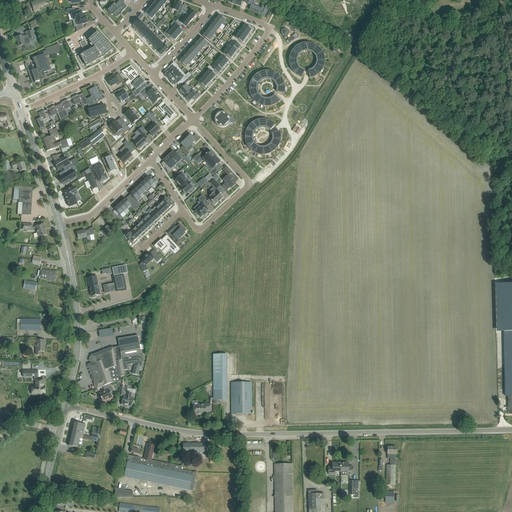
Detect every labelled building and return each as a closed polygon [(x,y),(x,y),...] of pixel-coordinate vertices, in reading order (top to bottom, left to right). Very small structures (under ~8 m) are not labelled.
[(45,4),(54,1),(53,0),(41,0),(36,2),(36,1),(31,3),(32,4),(28,6),(29,10),(33,9),(35,12),(40,11),(39,8),(46,5),(45,4)] [(109,10),(108,10),(112,14),(111,14),(112,15),(113,14),(114,13),(117,17),(119,14),(120,15),(121,13),(121,12),(127,6),(120,0),(116,4),(114,3),(113,4),(113,5),(109,10)] [(257,13),(258,13),(258,11),(263,13),(266,5),(262,4),(261,8),(253,5),(254,0),(248,0),(247,4),(251,6),(249,9),(258,13),(257,13)] [(174,6),(172,10),(178,12),(181,3),(176,1),(175,1),(173,6),(174,6)] [(156,2),(152,6),(159,11),(162,7),(156,2)] [(152,6),(149,10),(155,15),(159,11),(152,6)] [(183,6),(181,12),(186,17),(191,21),(193,19),(196,15),(196,14),(192,11),(189,14),(185,11),(186,9),(183,6)] [(74,9),(67,9),(69,14),(71,13),(73,20),(76,20),(76,19),(83,17),(81,11),(75,13),(74,9)] [(149,10),(146,14),(152,19),(155,15),(149,10)] [(219,15),(216,19),(222,24),(226,20),(219,15)] [(78,26),(76,27),(77,31),(83,29),(82,25),(88,23),(86,16),(83,17),(76,19),(76,20),(78,26)] [(186,17),(181,23),(186,27),(190,23),(189,23),(191,21),(186,17)] [(36,21),(29,24),(31,27),(32,29),(39,25),(37,23),(41,21),(40,18),(35,20),(36,21)] [(135,23),(133,26),(137,29),(143,24),(139,20),(138,18),(134,22),(135,23)] [(222,24),(216,19),(213,23),(219,28),(222,24)] [(216,33),(219,28),(213,23),(209,28),(216,33)] [(143,24),(137,29),(140,33),(146,27),(143,24)] [(245,25),(242,29),(249,35),(252,30),(245,25)] [(175,26),(172,30),(178,36),(182,32),(175,26)] [(146,27),(140,33),(144,36),(150,31),(146,27)] [(209,28),(206,32),(212,37),(216,33),(209,28)] [(249,35),(242,29),(239,34),(246,39),(249,35)] [(172,30),(168,34),(175,40),(178,36),(172,30)] [(35,38),(33,31),(27,32),(28,35),(23,36),(15,38),(16,42),(17,41),(18,47),(24,45),(25,47),(30,46),(29,39),(35,38)] [(150,31),(144,36),(147,40),(153,34),(150,31)] [(80,56),(81,57),(82,59),(83,60),(84,62),(85,64),(86,66),(90,64),(89,63),(92,62),(92,63),(96,61),(95,60),(98,58),(99,59),(104,57),(108,52),(109,52),(112,49),(109,46),(108,47),(106,45),(108,43),(105,40),(104,41),(102,39),(103,38),(100,35),(99,36),(97,34),(98,33),(97,32),(88,40),(95,48),(80,56)] [(212,37),(206,32),(203,36),(202,36),(209,41),(212,37)] [(153,34),(147,40),(151,44),(157,38),(155,36),(153,34)] [(246,39),(239,34),(235,38),(239,41),(242,43),(246,39)] [(157,38),(151,44),(154,47),(160,41),(162,39),(159,36),(157,38)] [(230,45),(237,50),(241,46),(237,43),(239,41),(235,38),(233,36),(231,39),(233,41),(230,45)] [(202,38),(198,41),(204,47),(207,43),(208,43),(202,37),(201,37),(202,38)] [(160,41),(154,47),(158,51),(164,45),(160,41)] [(204,47),(198,41),(194,45),(200,51),(204,47)] [(308,43),(308,51),(309,51),(311,52),(312,52),(316,46),(314,45),(311,44),(308,43)] [(35,64),(36,66),(37,69),(34,70),(32,70),(35,77),(35,78),(36,82),(37,82),(38,83),(38,82),(39,81),(41,80),(41,81),(42,81),(42,80),(44,79),(43,74),(44,74),(43,72),(50,70),(48,62),(47,60),(48,60),(47,59),(46,59),(46,57),(47,57),(46,56),(50,54),(51,54),(51,53),(60,50),(58,45),(59,44),(45,49),(46,51),(38,54),(39,57),(34,59),(33,58),(34,62),(33,62),(34,63),(34,62),(35,64)] [(158,51),(161,55),(168,48),(164,45),(158,51)] [(191,49),(197,55),(200,51),(194,45),(191,49)] [(237,50),(230,45),(227,49),(234,54),(237,50)] [(293,51),(292,51),(299,55),(300,54),(301,53),(302,52),(303,52),(299,45),(297,47),(294,49),(293,51)] [(316,46),(312,52),(314,53),(315,55),(316,56),(322,53),(321,50),(319,48),(316,46)] [(193,59),(197,55),(191,49),(187,53),(193,59)] [(234,54),(227,49),(224,54),(231,59),(234,54)] [(290,59),(297,60),(297,58),(298,57),(299,55),(292,51),(291,54),(290,56),(290,59)] [(271,56),(266,52),(258,62),(263,66),(271,56)] [(183,57),(189,63),(193,59),(187,53),(183,57)] [(322,53),(316,56),(317,58),(317,59),(317,61),(324,61),(324,58),(324,55),(322,53)] [(219,60),(225,65),(229,61),(222,55),(219,60)] [(186,67),(189,63),(183,57),(180,61),(179,61),(186,67)] [(222,69),(225,65),(219,60),(215,64),(222,69)] [(170,71),(165,75),(166,76),(165,77),(168,79),(170,80),(179,73),(174,68),(177,66),(174,62),(168,68),(170,71)] [(298,65),(297,63),(290,65),(291,68),(295,73),(300,68),(299,67),(298,65)] [(207,68),(209,70),(213,73),(215,71),(218,74),(222,69),(215,64),(212,67),(209,65),(207,68)] [(315,67),(313,69),(318,74),(320,72),(322,70),(323,67),(316,64),(316,66),(315,67)] [(131,66),(122,71),(124,74),(127,73),(130,76),(127,78),(129,80),(126,83),(127,85),(129,84),(138,75),(136,73),(137,72),(131,66)] [(301,69),(300,68),(295,73),(297,75),(299,76),(299,77),(302,78),(302,77),(304,71),(301,69)] [(310,70),(308,71),(310,78),(313,77),(315,76),(316,76),(318,74),(313,69),(310,70)] [(209,70),(206,74),(212,80),(216,76),(213,73),(209,70)] [(261,73),(258,74),(262,80),(264,79),(265,79),(267,79),(267,71),(264,72),(261,73)] [(270,72),(267,71),(267,79),(269,79),(270,79),(272,80),(276,74),(275,73),(273,72),(270,72)] [(179,73),(170,80),(172,82),(171,83),(173,86),(174,85),(175,86),(177,84),(181,80),(183,83),(186,80),(187,80),(191,75),(189,73),(183,78),(179,73)] [(118,86),(124,82),(119,74),(115,77),(115,76),(107,80),(111,87),(117,84),(118,86)] [(209,84),(212,80),(206,74),(202,78),(209,84)] [(254,78),(252,80),(259,83),(259,82),(261,81),(262,80),(258,74),(256,76),(254,78)] [(276,74),(272,80),(273,81),(275,82),(280,77),(278,75),(276,74)] [(136,89),(132,92),(136,97),(148,86),(146,87),(143,84),(144,82),(145,82),(141,77),(139,79),(138,78),(134,82),(135,83),(138,87),(136,89)] [(275,82),(276,84),(276,85),(277,87),(284,85),(283,82),(282,80),(280,77),(275,82)] [(209,84),(202,78),(198,82),(205,88),(209,84)] [(180,91),(180,92),(181,94),(182,93),(184,96),(191,90),(194,88),(192,85),(189,88),(186,85),(180,91)] [(87,99),(89,102),(91,105),(103,99),(103,98),(101,100),(99,96),(100,95),(99,93),(95,87),(89,90),(90,90),(94,95),(91,97),(90,97),(90,99),(88,100),(87,99)] [(148,87),(141,94),(144,97),(144,96),(146,99),(147,99),(148,97),(153,103),(157,100),(157,101),(161,98),(157,94),(158,94),(156,91),(155,92),(152,88),(150,90),(148,87)] [(120,94),(117,97),(121,102),(122,101),(123,102),(129,98),(131,101),(136,97),(134,94),(129,97),(124,91),(122,88),(118,91),(120,94)] [(184,96),(189,102),(193,98),(195,100),(195,101),(201,95),(199,93),(196,95),(191,90),(184,96)] [(226,103),(239,117),(247,109),(229,91),(214,106),(218,111),(226,103)] [(258,92),(252,97),(252,98),(254,100),(256,102),(258,103),(262,97),(260,96),(259,95),(258,94),(258,92)] [(77,95),(72,98),(73,101),(75,105),(80,103),(82,106),(89,102),(87,99),(84,95),(79,98),(78,96),(77,95)] [(272,98),(270,98),(272,105),(275,104),(278,103),(280,101),(275,96),(273,97),(272,98)] [(188,115),(171,97),(167,101),(173,108),(175,106),(179,110),(177,112),(183,119),(188,115)] [(63,105),(59,107),(65,118),(69,116),(66,110),(72,107),(70,102),(69,103),(67,100),(62,102),(62,103),(63,105)] [(309,114),(317,103),(311,100),(304,111),(309,114)] [(163,102),(157,108),(162,113),(164,111),(168,115),(166,117),(166,118),(162,121),(165,124),(169,121),(174,116),(176,115),(173,112),(167,105),(166,106),(165,108),(161,104),(163,102),(164,102),(163,102)] [(99,106),(91,108),(93,117),(107,114),(106,110),(106,108),(105,108),(104,105),(100,106),(99,106)] [(54,106),(49,109),(50,112),(49,112),(51,117),(57,114),(60,120),(65,118),(59,107),(56,109),(55,107),(54,106)] [(124,115),(132,124),(134,122),(138,119),(140,117),(138,114),(136,116),(130,109),(124,115)] [(40,118),(37,120),(41,129),(42,128),(43,131),(46,129),(42,121),(48,118),(46,114),(45,114),(44,111),(39,113),(38,113),(40,118)] [(220,112),(215,117),(217,122),(219,125),(227,125),(229,119),(228,114),(225,111),(220,112)] [(212,112),(203,119),(206,122),(215,115),(212,112)] [(0,123),(5,124),(7,128),(11,127),(7,115),(0,114),(0,123)] [(154,123),(147,130),(153,137),(160,129),(159,128),(156,125),(158,122),(154,117),(151,120),(154,123)] [(238,117),(230,125),(233,128),(241,120),(238,117)] [(267,120),(266,128),(267,128),(268,129),(269,129),(270,130),(275,125),(273,123),(270,121),(267,120)] [(90,131),(100,125),(98,121),(88,127),(90,131)] [(115,122),(109,127),(113,131),(115,134),(120,130),(122,133),(123,134),(130,129),(128,126),(124,122),(120,125),(118,123),(117,124),(116,122),(115,122)] [(249,127),(247,130),(254,133),(255,131),(256,130),(257,129),(253,123),(251,125),(249,127)] [(45,147),(54,144),(56,143),(54,138),(59,136),(57,128),(49,131),(51,137),(43,140),(45,147)] [(224,142),(233,134),(226,128),(218,136),(224,142)] [(88,137),(93,145),(106,137),(102,129),(88,137)] [(135,141),(133,143),(139,149),(147,142),(145,140),(143,138),(141,136),(144,133),(143,131),(140,129),(135,133),(136,135),(139,138),(135,141)] [(246,135),(245,138),(253,138),(253,136),(253,135),(254,133),(247,130),(246,132),(246,135)] [(279,131),(272,134),(273,136),(273,137),(273,139),(280,140),(280,137),(280,134),(279,131)] [(187,139),(186,139),(191,145),(195,141),(196,142),(200,139),(196,134),(193,137),(191,135),(188,138),(188,137),(187,138),(188,138),(187,139),(187,138),(187,139)] [(147,149),(145,147),(137,154),(142,158),(160,141),(156,136),(149,143),(151,145),(147,149)] [(253,138),(245,138),(246,141),(247,144),(248,147),(255,143),(254,141),(253,140),(253,138)] [(66,139),(56,143),(54,144),(45,147),(47,151),(62,146),(63,149),(69,147),(66,139)] [(183,146),(180,149),(187,156),(190,153),(189,151),(193,147),(191,145),(186,139),(185,140),(184,141),(181,144),(183,146)] [(271,143),(271,144),(276,148),(278,146),(279,143),(280,140),(273,139),(272,141),(272,142),(271,143)] [(230,141),(226,143),(232,152),(236,150),(230,141)] [(256,144),(250,149),(252,151),(255,153),(258,146),(257,145),(256,144)] [(270,145),(268,146),(272,152),(274,150),(276,148),(271,144),(270,145)] [(258,146),(255,153),(258,154),(261,155),(263,155),(263,147),(262,147),(261,147),(260,147),(258,146)] [(263,147),(263,155),(266,154),(269,154),(272,152),(268,146),(267,147),(266,147),(265,147),(263,147)] [(118,157),(124,164),(124,163),(132,156),(133,156),(126,149),(118,157)] [(170,155),(169,156),(177,165),(181,160),(183,159),(184,160),(187,158),(182,153),(178,157),(176,154),(177,154),(175,153),(173,150),(169,154),(170,155)] [(202,152),(194,159),(197,162),(201,157),(207,164),(215,157),(210,151),(208,153),(205,155),(202,152)] [(105,157),(102,158),(108,173),(108,171),(111,170),(111,172),(116,169),(111,156),(106,158),(105,157)] [(165,158),(163,160),(164,162),(166,164),(167,164),(168,165),(165,167),(168,172),(171,169),(177,165),(169,156),(166,158),(165,158)] [(215,157),(207,164),(212,169),(209,171),(213,175),(218,170),(215,167),(219,164),(220,162),(215,157)] [(59,158),(55,161),(56,164),(55,165),(59,170),(63,168),(64,171),(74,165),(78,162),(76,158),(67,163),(64,159),(61,162),(59,158)] [(18,164),(17,161),(11,163),(13,170),(18,168),(20,172),(26,170),(24,162),(18,164)] [(192,178),(198,171),(190,163),(183,170),(192,178)] [(61,177),(60,178),(61,180),(62,183),(63,183),(64,185),(74,179),(71,174),(73,172),(77,170),(74,165),(64,171),(63,171),(65,175),(61,177)] [(93,165),(89,167),(89,168),(91,172),(92,174),(93,178),(97,176),(100,182),(103,181),(105,180),(107,179),(101,165),(94,169),(93,165)] [(226,166),(222,170),(229,177),(225,182),(225,183),(223,185),(227,190),(230,188),(235,184),(231,179),(235,176),(226,166)] [(179,177),(176,181),(177,183),(178,184),(179,184),(178,185),(179,184),(180,185),(179,186),(180,185),(181,187),(182,188),(188,182),(189,181),(184,176),(185,174),(181,170),(177,175),(179,177)] [(92,174),(86,176),(92,190),(98,187),(96,183),(93,178),(92,174)] [(149,176),(145,180),(151,187),(151,186),(155,183),(157,181),(154,178),(152,180),(149,176)] [(204,178),(198,184),(201,187),(207,182),(204,178)] [(145,180),(141,183),(147,190),(148,191),(152,187),(151,186),(151,187),(145,180)] [(211,183),(210,183),(214,187),(216,190),(220,186),(214,180),(211,183)] [(181,188),(180,188),(181,189),(181,190),(182,190),(182,191),(186,194),(189,192),(191,194),(195,190),(188,182),(182,188),(181,187),(181,188)] [(207,182),(201,188),(205,193),(211,187),(207,182)] [(141,183),(137,187),(143,194),(147,190),(141,183)] [(32,201),(33,188),(28,188),(15,186),(14,199),(32,201)] [(73,186),(64,192),(66,197),(66,198),(65,198),(66,198),(66,199),(69,207),(77,204),(77,202),(75,196),(78,194),(73,186)] [(137,187),(134,190),(140,197),(143,194),(137,187)] [(134,190),(130,194),(133,197),(130,199),(135,205),(138,202),(137,201),(141,197),(140,197),(134,190)] [(210,197),(209,199),(215,205),(219,201),(219,202),(222,200),(221,199),(223,197),(222,196),(217,191),(215,193),(215,192),(211,195),(210,196),(210,197)] [(195,193),(186,201),(190,206),(199,198),(195,193)] [(196,211),(195,212),(196,213),(196,214),(198,216),(199,216),(201,218),(204,215),(204,216),(207,213),(206,213),(208,210),(207,209),(207,208),(203,203),(206,200),(202,196),(198,199),(200,201),(198,203),(199,204),(201,207),(196,211)] [(125,198),(121,202),(127,209),(131,205),(133,207),(135,205),(130,199),(128,201),(125,198)] [(165,198),(162,201),(169,209),(173,205),(165,198)] [(31,215),(32,201),(14,199),(19,200),(18,215),(26,215),(31,215)] [(162,201),(158,204),(159,205),(165,212),(169,209),(162,201)] [(121,202),(118,205),(124,212),(127,209),(121,202)] [(118,205),(114,209),(120,216),(124,212),(118,205)] [(156,208),(162,215),(165,212),(159,205),(156,208)] [(155,207),(152,211),(153,211),(159,218),(162,215),(156,208),(155,207)] [(153,211),(149,214),(156,221),(159,218),(153,211)] [(146,217),(152,224),(156,221),(149,214),(146,217)] [(146,216),(142,220),(143,221),(149,227),(152,224),(146,217),(146,216)] [(143,221),(140,224),(146,230),(149,227),(143,221)] [(47,235),(44,228),(45,227),(44,224),(35,226),(36,227),(32,228),(32,225),(22,224),(22,230),(33,231),(32,230),(36,229),(38,238),(47,235)] [(140,224),(136,227),(142,233),(146,230),(140,224)] [(177,232),(171,237),(173,239),(172,239),(177,244),(181,240),(180,239),(185,233),(184,232),(186,231),(179,224),(177,226),(176,226),(173,228),(177,232)] [(106,238),(114,231),(109,225),(101,232),(106,238)] [(136,227),(133,230),(139,236),(142,233),(136,227)] [(82,231),(77,232),(79,239),(84,238),(85,242),(89,241),(90,239),(90,236),(94,235),(94,234),(93,228),(89,229),(89,230),(85,231),(82,231)] [(130,233),(136,239),(139,236),(133,230),(130,233)] [(129,232),(125,235),(132,243),(136,239),(130,233),(129,232)] [(190,233),(178,244),(182,249),(194,238),(190,233)] [(161,239),(154,246),(157,250),(159,249),(162,252),(167,247),(170,249),(171,248),(174,251),(173,252),(175,254),(180,249),(171,239),(170,239),(165,244),(162,240),(161,239)] [(143,262),(140,265),(143,272),(148,270),(146,266),(153,259),(154,258),(150,254),(149,253),(147,255),(145,257),(145,256),(145,257),(141,260),(143,262)] [(157,266),(156,265),(145,275),(149,280),(165,266),(161,262),(157,266)] [(49,271),(41,270),(40,278),(48,280),(48,281),(55,282),(56,272),(49,270),(49,271)] [(123,275),(114,277),(116,292),(125,290),(123,275)] [(96,276),(88,278),(91,296),(92,296),(92,298),(96,297),(96,296),(100,295),(99,289),(97,283),(96,276)] [(35,291),(37,283),(25,281),(24,289),(35,291)] [(20,320),(20,330),(21,330),(36,331),(41,331),(41,320),(30,320),(21,320),(20,320)] [(511,332),(503,332),(505,397),(508,397),(508,413),(508,414),(511,414),(511,332)] [(91,363),(88,365),(92,376),(94,381),(97,389),(102,387),(113,383),(118,383),(122,382),(121,377),(125,377),(124,371),(122,361),(122,359),(141,355),(139,344),(138,336),(133,337),(134,344),(120,347),(113,348),(112,347),(104,350),(96,354),(91,355),(91,356),(89,358),(90,359),(91,362),(91,363)] [(45,345),(45,341),(36,340),(36,355),(41,355),(41,351),(44,351),(44,345),(45,345)] [(210,400),(214,400),(223,400),(223,375),(226,375),(226,354),(213,354),(214,398),(210,398),(210,400)] [(141,355),(122,359),(122,361),(124,371),(128,370),(127,365),(135,364),(135,365),(134,365),(132,374),(138,376),(141,366),(140,366),(141,363),(142,363),(142,360),(143,359),(142,355),(141,355)] [(23,370),(23,377),(34,377),(34,380),(36,380),(36,387),(36,395),(45,395),(45,387),(44,387),(44,380),(38,380),(38,377),(38,370),(23,370)] [(231,414),(252,414),(252,383),(231,383),(231,414)] [(109,400),(113,398),(111,395),(112,393),(111,392),(113,391),(111,385),(103,388),(105,392),(99,394),(101,399),(101,400),(101,401),(102,401),(103,402),(109,399),(109,400)] [(124,395),(122,405),(127,406),(127,407),(128,408),(129,408),(130,407),(131,407),(132,407),(135,394),(127,393),(128,387),(123,387),(120,387),(119,395),(124,395)] [(211,411),(211,404),(198,404),(198,406),(194,406),(194,415),(199,415),(199,414),(206,414),(206,411),(211,411)] [(74,422),(68,446),(78,448),(80,438),(82,439),(82,438),(85,439),(86,436),(83,435),(84,432),(84,429),(85,429),(86,425),(74,422)] [(93,432),(91,437),(92,437),(99,439),(102,430),(96,428),(95,432),(93,432)] [(146,448),(143,459),(151,461),(151,460),(155,445),(147,443),(146,448)] [(183,453),(207,453),(207,443),(183,444),(183,453)] [(396,454),(396,452),(396,447),(388,447),(387,459),(390,459),(390,465),(387,465),(386,485),(395,485),(396,465),(396,459),(396,454)] [(151,461),(143,459),(140,458),(129,456),(124,477),(192,491),(196,473),(181,470),(182,467),(151,460),(151,461)] [(329,475),(335,475),(335,472),(341,472),(341,463),(333,463),(333,467),(329,467),(329,475)] [(346,476),(346,475),(353,475),(353,467),(349,467),(349,463),(341,463),(341,472),(341,476),(346,476)] [(275,511),(293,511),(293,469),(293,464),(275,464),(275,469),(275,511)] [(355,485),(354,481),(350,481),(350,495),(355,495),(355,497),(355,498),(358,498),(358,489),(355,489),(355,485)] [(116,489),(115,498),(132,497),(133,492),(116,489)] [(393,503),(393,492),(386,492),(385,503),(393,503)] [(326,511),(326,504),(324,504),(324,494),(308,494),(309,511),(326,511)] [(86,503),(87,500),(73,498),(58,496),(57,505),(62,505),(72,507),(73,501),(86,503)] [(158,511),(159,509),(120,503),(119,511),(158,511)]
